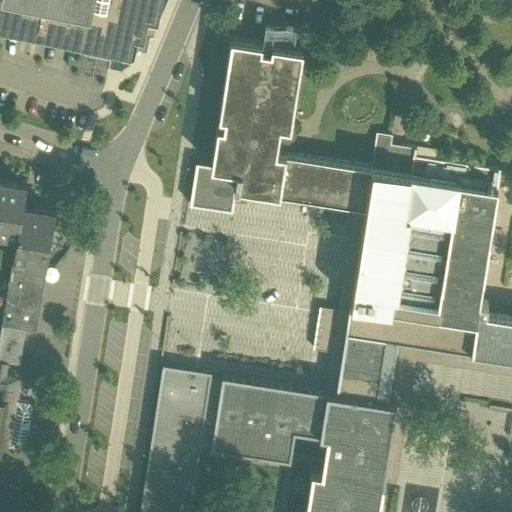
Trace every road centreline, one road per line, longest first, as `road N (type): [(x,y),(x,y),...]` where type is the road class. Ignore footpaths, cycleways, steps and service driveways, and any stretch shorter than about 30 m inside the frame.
road 1 (residential): [(60,511),(126,178)]
road 2 (residential): [(126,178),(181,0)]
road 3 (residential): [(126,178),(0,137)]
